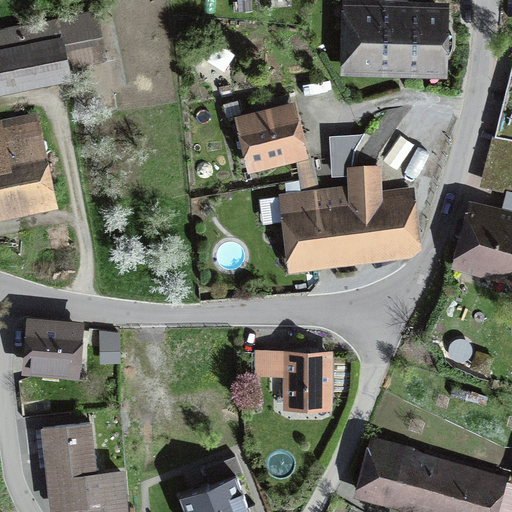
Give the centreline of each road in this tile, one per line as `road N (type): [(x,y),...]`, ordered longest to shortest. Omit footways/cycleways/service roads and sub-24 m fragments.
road 1 (residential): [(0,284),(132,315),(340,313),(388,326)]
road 2 (residential): [(388,326),(441,219),(474,104),(487,0)]
road 3 (residential): [(312,511),(351,439),(388,326)]
road 4 (residential): [(0,344),(11,461),(30,511)]
